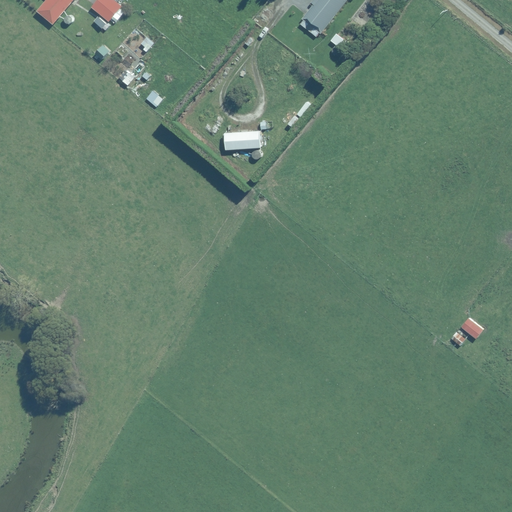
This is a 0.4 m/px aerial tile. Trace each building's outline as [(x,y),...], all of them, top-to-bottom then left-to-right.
[(68,10),(79,18),(84,10),(75,3),(76,0),(47,0),(39,10),(57,24),(60,19),(68,10)] [(118,0),(99,0),(94,7),(107,18),(106,19),(102,15),(97,21),(106,28),(112,21),(112,22),(125,6),(118,0)] [(315,5),(301,24),(318,36),(321,32),(324,34),(348,0),(314,0),(313,3),(315,5)] [(124,23),(116,32),(126,40),(134,31),(124,23)] [(339,31),(332,40),(341,47),(348,38),(339,31)] [(148,71),(142,77),(148,83),(150,81),(156,86),(162,77),(155,71),(152,75),(148,71)] [(174,107),(153,91),(147,98),(168,115),(174,107)] [(297,115),(291,124),(298,129),(304,120),(297,115)] [(229,132),(230,150),(264,148),(263,130),(229,132)] [(472,316),(463,326),(479,339),(487,329),(472,316)] [(458,331),(452,337),(462,346),(466,341),(464,339),(465,337),(458,331)]
